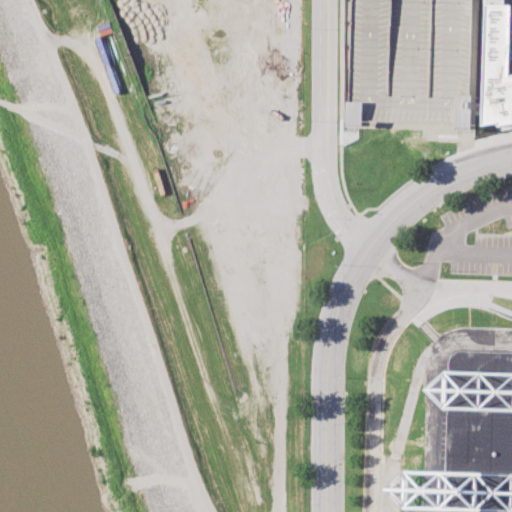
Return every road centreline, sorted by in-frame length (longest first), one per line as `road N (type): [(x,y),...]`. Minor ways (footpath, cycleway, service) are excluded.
road 1 (secondary): [(327,511),(328,376),(343,286),(416,192),(449,171),(511,153)]
road 2 (residential): [(320,0),(324,200),(363,252)]
road 3 (residential): [(371,511),(377,361),(387,331),(411,305),(451,290)]
road 4 (residential): [(363,252),(405,277),(451,290),(511,291)]
